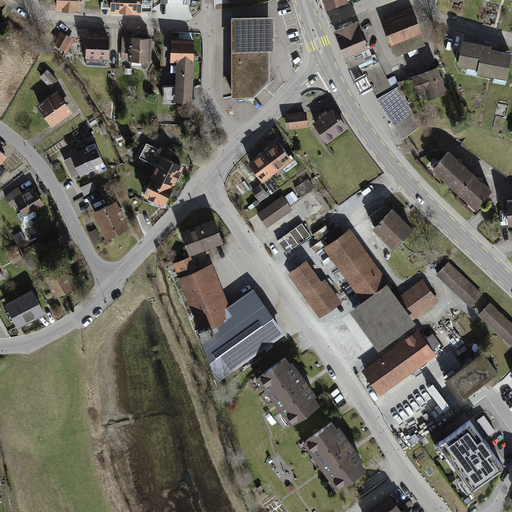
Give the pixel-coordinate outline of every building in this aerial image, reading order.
[(82,0),(57,0),(57,8),(82,9),(82,0)] [(103,0),(103,7),(111,8),(111,11),(143,13),(143,0),(103,0)] [(321,0),(326,10),(340,4),(348,1),(349,0),(321,0)] [(412,8),(381,21),(395,56),(426,44),(412,8)] [(275,17),(233,17),(233,97),(254,97),(271,80),(271,52),(276,52),(275,17)] [(359,20),(334,30),(348,68),(358,64),(374,58),(359,20)] [(61,31),(53,44),(67,52),(75,39),(61,31)] [(122,36),(121,59),(149,61),(150,38),(122,36)] [(88,37),(87,57),(109,58),(110,38),(88,37)] [(492,45),(462,40),(457,65),(479,69),(478,74),(507,79),(511,53),(491,49),(492,45)] [(177,60),(195,61),(196,42),(172,41),(171,72),(177,73),(177,60)] [(374,58),(358,64),(378,98),(377,99),(394,126),(412,112),(395,76),(387,79),(376,57),(374,58)] [(195,61),(177,60),(177,73),(177,86),(163,86),(164,102),(176,101),(193,101),(195,61)] [(436,67),(412,76),(419,94),(424,92),(428,101),(446,93),(442,81),(436,67)] [(58,81),(47,70),(40,77),(51,88),(58,81)] [(57,90),(37,105),(52,126),(73,112),(57,90)] [(319,118),(313,122),(327,142),(347,127),(333,107),(327,112),(326,110),(317,116),(319,118)] [(306,111),(285,113),(286,128),(308,126),(306,111)] [(422,125),(412,112),(394,126),(403,139),(422,125)] [(278,140),(263,151),(276,170),(282,166),(286,171),(297,163),(291,154),(289,155),(278,140)] [(87,147),(71,155),(72,157),(80,174),(80,175),(96,168),(97,169),(106,165),(95,142),(87,146),(87,147)] [(147,143),(140,157),(158,165),(162,157),(158,155),(161,150),(147,143)] [(0,149),(0,178),(6,170),(1,166),(9,156),(0,149)] [(493,189),(450,150),(433,169),(476,208),(493,189)] [(263,151),(248,163),(261,181),(276,170),(263,151)] [(158,165),(152,176),(174,186),(184,166),(162,156),(162,157),(158,165)] [(80,174),(72,157),(64,160),(72,177),(80,174)] [(152,176),(144,195),(164,205),(174,186),(152,176)] [(308,177),(293,187),(301,198),(315,188),(308,177)] [(93,182),(81,188),(85,196),(97,190),(93,182)] [(259,184),(250,191),(258,202),(267,195),(259,184)] [(19,188),(4,197),(11,208),(18,204),(25,216),(44,205),(32,185),(21,192),(19,188)] [(283,196),(257,214),(267,228),(292,210),(283,196)] [(117,203),(97,213),(108,236),(128,226),(124,217),(121,210),(117,203)] [(374,226),(372,228),(393,249),(413,229),(393,208),(392,209),(386,204),(368,217),(374,226)] [(509,225),(508,210),(500,211),(501,227),(509,227),(509,225)] [(220,219),(185,231),(193,255),(228,243),(220,219)] [(301,223),(290,232),(299,244),(310,236),(301,223)] [(96,229),(89,232),(95,245),(102,241),(96,229)] [(290,232),(278,241),(287,253),(299,244),(290,232)] [(345,232),(329,243),(369,297),(385,285),(345,232)] [(23,235),(15,240),(20,249),(28,244),(23,235)] [(53,239),(40,247),(46,258),(60,250),(53,239)] [(30,245),(20,251),(24,257),(33,251),(30,245)] [(18,249),(8,254),(16,268),(20,266),(18,264),(24,261),(18,249)] [(306,260),(293,270),(324,312),(340,300),(325,279),(321,281),(306,260)] [(449,262),(436,275),(471,308),(483,294),(449,262)] [(65,267),(46,277),(55,296),(75,287),(65,267)] [(206,269),(183,278),(202,329),(224,313),(206,269)] [(439,301),(423,279),(399,296),(415,318),(439,301)] [(33,290),(6,305),(18,328),(46,313),(33,290)] [(385,291),(357,312),(378,340),(407,321),(385,291)] [(202,329),(200,330),(219,372),(280,330),(254,293),(224,313),(202,329)] [(511,322),(490,302),(479,314),(511,345),(511,322)] [(418,335),(366,372),(380,390),(431,353),(418,335)] [(483,353),(449,378),(464,397),(497,373),(483,353)] [(294,356),(261,378),(294,426),(327,403),(294,356)] [(341,420),(310,441),(342,489),(373,468),(341,420)] [(470,422),(439,445),(473,491),(504,468),(470,422)]
